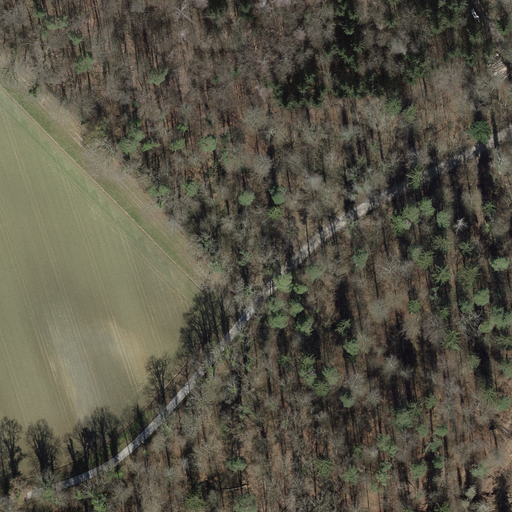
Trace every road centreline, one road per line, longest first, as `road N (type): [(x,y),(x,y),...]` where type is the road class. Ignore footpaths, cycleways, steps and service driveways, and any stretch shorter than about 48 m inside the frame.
road 1 (track): [(0,502),(118,459),(312,243),(360,209),(511,131)]
road 2 (track): [(244,319),(0,54)]
road 3 (track): [(328,231),(275,211),(237,178),(121,0)]
